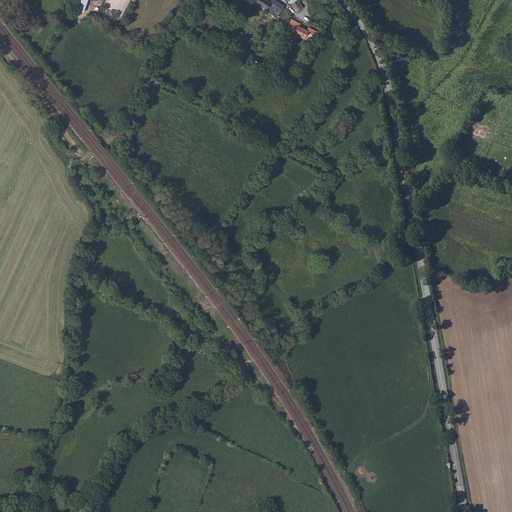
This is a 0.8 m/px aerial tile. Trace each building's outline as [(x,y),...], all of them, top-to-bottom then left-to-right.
[(77,0),(74,10),(84,13),(88,0),(77,0)] [(275,17),(283,6),(275,1),(273,0),(269,0),(268,2),(266,0),(253,0),(252,2),(258,5),(275,17)] [(286,0),(296,12),(302,7),(297,0),(286,0)] [(314,16),(308,10),(302,15),(308,21),(314,16)] [(291,19),(285,30),(301,39),(303,38),(307,40),(309,37),(312,39),(316,32),(308,27),(306,31),(294,24),(297,20),(292,17),(291,19)] [(235,29),(229,40),(236,43),(242,33),(235,29)]
